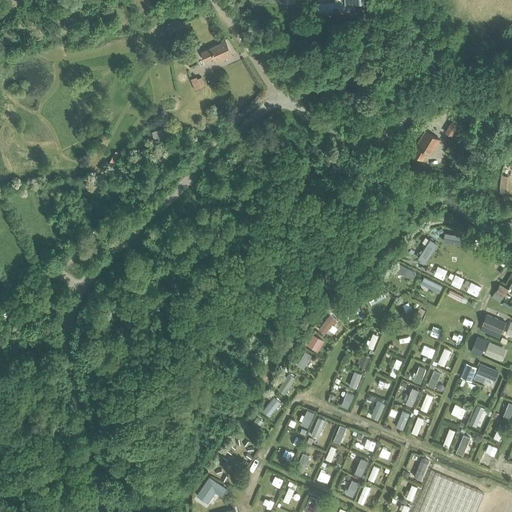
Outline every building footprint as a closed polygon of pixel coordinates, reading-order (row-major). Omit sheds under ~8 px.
[(353,10),(351,0),(334,0),(335,1),(319,3),(320,13),(328,12),(328,14),(332,13),(347,12),(347,10),(353,10)] [(170,34),(183,30),(180,21),(167,26),(170,34)] [(225,60),(226,59),(226,57),(232,54),(225,40),(201,51),(206,60),(214,56),(217,61),(224,58),(225,60)] [(195,91),(204,87),(201,78),(198,79),(196,75),(190,78),(195,91)] [(452,136),(459,124),(453,120),(445,132),(452,136)] [(163,121),(150,125),(155,142),(168,139),(163,121)] [(256,136),(265,145),(275,136),(266,126),(256,136)] [(440,139),(425,130),(412,152),(423,159),(427,151),(431,153),(440,139)] [(112,166),(120,154),(116,151),(112,157),(108,164),(112,166)] [(301,176),(308,180),(311,174),(304,170),(301,176)] [(507,187),(509,175),(502,174),(500,186),(507,187)] [(445,232),(444,240),(462,242),(463,234),(445,232)] [(419,257),(428,262),(438,242),(429,237),(419,257)] [(414,278),(417,271),(400,263),(397,270),(414,278)] [(444,278),(448,269),(438,264),(434,273),(444,278)] [(460,287),(465,278),(456,274),(451,283),(460,287)] [(423,276),(421,283),(442,290),(444,282),(423,276)] [(499,282),(493,296),(502,300),(508,286),(499,282)] [(384,290),(368,300),(372,306),(387,295),(384,290)] [(486,314),(482,324),(502,332),(506,322),(486,314)] [(374,348),(379,334),(373,331),(367,345),(374,348)] [(471,352),(481,356),(488,339),(487,339),(489,335),(480,331),(471,352)] [(307,344),(319,351),(325,339),(313,333),(307,344)] [(402,351),(407,353),(411,340),(406,338),(402,351)] [(431,357),(436,345),(429,343),(425,355),(431,357)] [(445,346),(438,362),(446,365),(452,349),(445,346)] [(298,365),(305,368),(311,352),(304,349),(298,365)] [(358,361),(367,365),(370,355),(362,352),(358,361)] [(397,376),(402,359),(396,357),(391,374),(397,376)] [(467,363),(462,375),(472,379),(476,367),(467,363)] [(420,364),(414,378),(422,381),(427,367),(420,364)] [(481,364),(475,378),(483,382),(485,377),(494,381),(498,371),(481,364)] [(434,368),(428,383),(435,387),(442,372),(434,368)] [(355,369),(349,384),(357,387),(363,372),(355,369)] [(279,388),(286,392),(296,376),(289,372),(279,388)] [(413,405),(420,389),(413,386),(406,402),(413,405)] [(347,390),(342,404),(349,407),(354,393),(347,390)] [(427,392),(421,408),(428,410),(434,395),(427,392)] [(270,414),(282,401),(275,395),(263,407),(270,414)] [(379,418),(386,402),(378,399),(371,415),(379,418)] [(301,422),(308,426),(315,411),(307,408),(301,422)] [(402,409),(397,426),(405,428),(410,411),(402,409)] [(475,430),(481,413),(474,411),(468,427),(475,430)] [(311,433),(318,436),(327,419),(320,415),(311,433)] [(413,432),(419,433),(424,416),(417,415),(413,432)] [(342,442),(347,425),(339,423),(334,439),(342,442)] [(494,436),(500,439),(506,425),(500,423),(494,436)] [(444,444),(450,446),(455,429),(449,427),(444,444)] [(456,450),(463,453),(471,436),(464,432),(456,450)] [(293,434),(290,441),(298,444),(301,437),(293,434)] [(373,450),(377,441),(368,437),(364,446),(373,450)] [(332,444),(326,457),(332,460),(338,447),(332,444)] [(379,455),(390,462),(396,453),(385,446),(379,455)] [(489,463),(494,450),(488,447),(483,461),(489,463)] [(302,451),(297,469),(304,471),(310,454),(302,451)] [(422,478),(430,458),(422,455),(414,475),(422,478)] [(362,473),(367,460),(360,458),(356,471),(362,473)] [(375,480),(380,466),(374,464),(369,478),(375,480)] [(474,511),(483,492),(436,473),(417,511),(474,511)] [(354,495),(360,481),(352,478),(346,493),(354,495)] [(365,483),(358,500),(364,503),(371,486),(365,483)] [(412,483),(406,497),(413,499),(419,486),(412,483)] [(268,493),(264,502),(272,506),(276,497),(268,493)] [(316,511),(320,499),(310,495),(303,511),(310,511),(311,509),(316,511)] [(403,503),(400,511),(408,511),(410,505),(403,503)]
